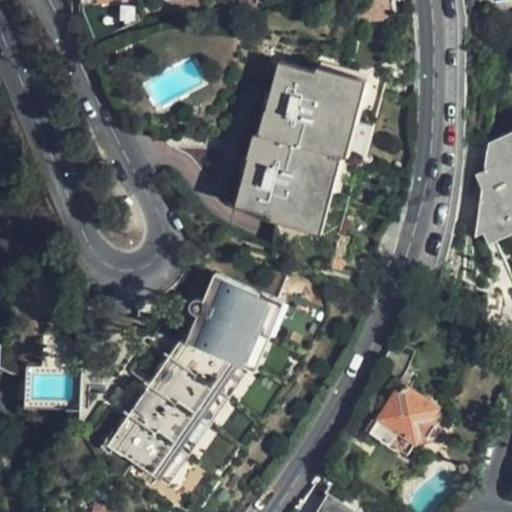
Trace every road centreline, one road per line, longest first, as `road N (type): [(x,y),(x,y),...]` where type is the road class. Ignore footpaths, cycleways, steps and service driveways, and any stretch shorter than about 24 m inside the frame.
road 1 (residential): [(0,34),(84,238),(105,264),(146,263),(156,251),(155,217),(52,0)]
road 2 (tertiary): [(429,0),(430,164),(415,228),(361,359),(267,511)]
